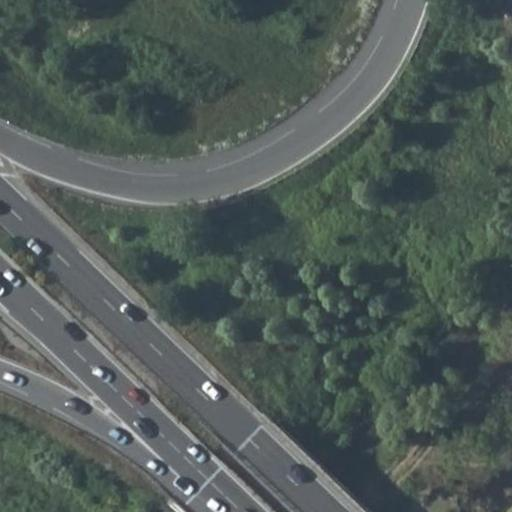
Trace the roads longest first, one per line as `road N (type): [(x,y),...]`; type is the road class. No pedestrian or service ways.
road 1 (trunk): [(411,0),(362,94),(310,140),(248,171),(177,191),(109,187),(0,137)]
road 2 (trunk): [(325,511),(0,198)]
road 3 (trunk): [(0,278),(218,488)]
road 4 (trunk): [(0,368),(109,427),(164,475),(218,488)]
